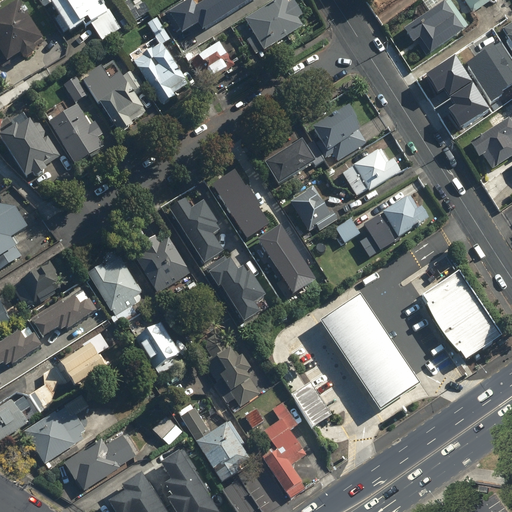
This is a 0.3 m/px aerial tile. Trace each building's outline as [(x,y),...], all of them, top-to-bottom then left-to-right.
[(55,0),(47,5),(67,36),(80,28),(82,31),(88,27),(100,45),(119,32),(98,0),(55,0)] [(187,0),(167,13),(181,36),(198,25),(202,32),(253,0),(210,0),(196,9),(190,0),(187,0)] [(283,0),(278,0),(242,22),(252,39),(246,43),(254,57),(261,53),(262,54),(300,30),(294,22),(301,18),(291,3),(287,5),(283,0)] [(415,45),(426,60),(469,30),(449,1),(443,6),(438,0),(423,0),(418,4),(426,15),(400,33),(411,48),(415,45)] [(457,0),(472,17),(488,3),(485,0),(457,0)] [(0,57),(5,66),(18,58),(19,61),(20,61),(21,61),(22,62),(23,62),(24,62),(25,62),(26,62),(26,61),(27,61),(28,61),(29,61),(29,60),(30,59),(31,59),(31,58),(32,57),(32,56),(33,55),(33,54),(33,53),(33,52),(31,49),(42,42),(18,4),(0,15),(0,57)] [(123,10),(133,25),(149,13),(143,4),(135,10),(131,4),(123,10)] [(511,51),(511,22),(499,31),(511,51)] [(495,39),(473,54),(486,71),(507,56),(495,39)] [(217,44),(194,60),(210,82),(233,66),(217,44)] [(174,100),(171,96),(186,86),(160,47),(159,45),(130,64),(157,104),(160,109),(174,100)] [(109,63),(79,83),(95,107),(97,106),(118,138),(132,128),(130,124),(144,115),(132,98),(120,80),(109,63)] [(120,80),(132,98),(144,91),(132,73),(120,80)] [(440,101),(461,132),(508,100),(489,73),(474,84),(471,80),(440,101)] [(66,102),(70,100),(74,105),(85,98),(73,79),(62,86),(66,92),(62,95),(66,102)] [(48,125),(46,126),(73,169),(100,151),(94,141),(101,137),(94,126),(90,129),(84,120),(83,121),(75,109),(69,112),(63,104),(43,116),(48,125)] [(352,124),(355,122),(347,110),(310,133),(324,156),(328,154),(336,167),(366,148),(356,132),(357,131),(352,124)] [(12,129),(0,136),(0,143),(24,182),(30,178),(33,183),(46,175),(41,168),(48,164),(48,165),(58,159),(36,124),(30,128),(23,117),(9,125),(12,129)] [(507,120),(468,146),(478,160),(480,158),(490,173),(507,162),(511,169),(511,119),(508,122),(507,120)] [(261,167),(276,190),(314,167),(299,143),(261,167)] [(382,152),(341,176),(355,199),(365,193),(367,196),(399,177),(390,161),(388,162),(382,152)] [(228,207),(222,211),(249,254),(254,251),(256,255),(270,247),(268,243),(280,236),(252,190),(245,195),(242,190),(224,201),(228,207)] [(311,191),(288,204),(307,236),(315,231),(317,234),(337,222),(331,213),(326,216),(311,191)] [(371,233),(382,250),(426,220),(411,197),(381,217),(386,224),(371,233)] [(186,198),(169,209),(204,265),(225,252),(214,235),(220,231),(215,224),(217,222),(204,201),(192,208),(186,198)] [(12,212),(0,209),(0,272),(20,260),(10,243),(25,234),(12,212)] [(343,247),(359,236),(349,221),(333,232),(343,247)] [(140,256),(133,260),(156,297),(189,276),(167,240),(158,246),(154,239),(137,250),(140,256)] [(227,255),(207,269),(219,288),(221,286),(244,322),(259,312),(253,303),(266,294),(251,271),(247,274),(244,269),(238,272),(227,255)] [(117,258),(86,277),(112,318),(109,320),(115,329),(135,316),(131,309),(137,305),(133,300),(141,295),(117,258)] [(21,288),(13,294),(28,315),(58,294),(55,290),(63,284),(47,261),(17,283),(21,288)] [(496,340),(457,278),(419,302),(458,364),(496,340)] [(31,319),(43,338),(59,328),(62,332),(67,329),(68,330),(98,311),(90,299),(82,304),(76,295),(67,301),(65,298),(31,319)] [(376,416),(418,389),(359,298),(317,325),(376,416)] [(0,327),(2,327),(3,329),(9,325),(0,308),(0,327)] [(178,356),(159,325),(132,341),(152,372),(178,356)] [(0,338),(0,365),(4,363),(7,367),(12,363),(13,365),(43,346),(35,334),(27,339),(21,330),(12,336),(10,333),(0,338)] [(57,386),(70,385),(73,390),(103,370),(95,358),(109,349),(100,337),(82,348),(84,351),(58,368),(42,376),(43,389),(34,395),(46,413),(56,391),(57,386)] [(210,359),(202,364),(216,386),(220,384),(237,410),(270,390),(242,345),(226,355),(219,344),(206,353),(210,359)] [(329,419),(308,387),(301,391),(291,398),(312,430),(322,424),(329,419)] [(0,445),(29,425),(22,414),(30,408),(23,398),(11,406),(8,402),(0,408),(0,445)] [(21,436),(43,468),(83,441),(81,438),(86,434),(66,405),(21,436)] [(264,424),(255,408),(242,415),(251,431),(264,424)] [(179,420),(195,444),(209,435),(193,411),(179,420)] [(150,430),(168,448),(182,433),(164,416),(150,430)] [(300,456),(277,421),(262,430),(277,454),(264,463),(285,495),(301,485),(287,464),(300,456)] [(226,426),(195,446),(220,486),(238,475),(235,469),(249,461),(226,426)] [(121,438),(104,449),(100,442),(62,467),(74,484),(75,483),(83,495),(119,472),(117,470),(134,459),(121,438)] [(193,474),(195,473),(181,452),(157,468),(168,484),(161,489),(170,501),(164,504),(169,511),(210,511),(202,499),(207,495),(193,474)] [(119,490),(122,496),(105,507),(108,511),(160,511),(139,478),(119,490)] [(256,511),(238,484),(221,495),(231,511),(256,511)]
